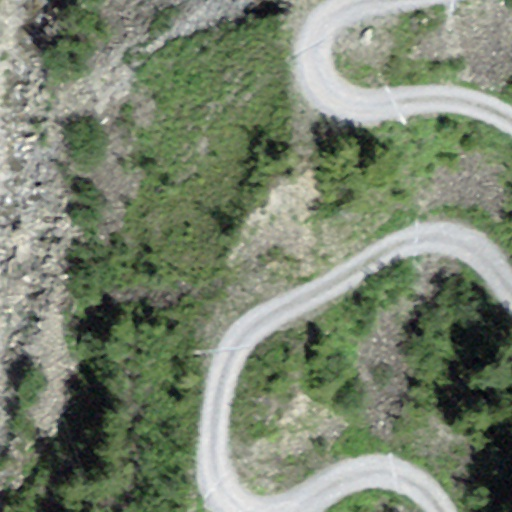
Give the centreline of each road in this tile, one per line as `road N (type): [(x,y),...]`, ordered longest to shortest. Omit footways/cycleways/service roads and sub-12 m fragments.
road 1 (track): [(242,511),(222,494),(214,468),(216,424),(224,375),(252,331),(285,307),(438,239),(462,241),(511,295)]
road 2 (track): [(511,121),(445,98),(339,99),(322,87),(312,73),(323,30),(337,14),(387,0)]
road 3 (track): [(440,511),(387,473),(338,481),(288,511)]
